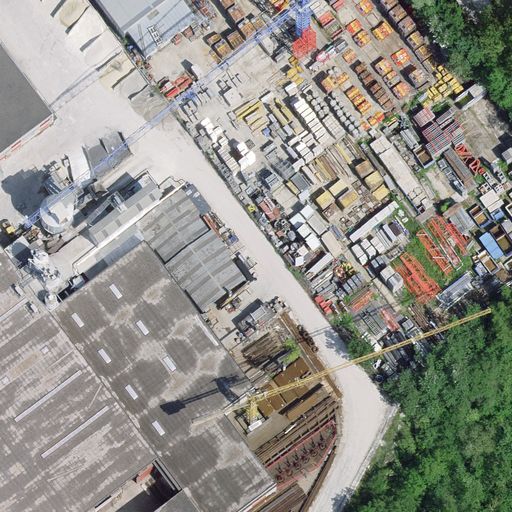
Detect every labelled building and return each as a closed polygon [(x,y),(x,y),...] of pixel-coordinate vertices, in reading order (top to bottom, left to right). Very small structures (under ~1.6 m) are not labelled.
[(93,0),(123,41),(129,37),(178,0),(93,0)] [(179,0),(178,0),(129,37),(148,63),(198,26),(179,0)] [(0,162),(58,118),(0,43),(0,162)] [(0,511),(254,511),(280,493),(225,421),(258,397),(198,317),(245,283),(182,197),(164,211),(153,198),(98,238),(87,222),(74,230),(71,237),(65,241),(68,247),(48,261),(39,249),(12,269),(0,253),(0,511)] [(65,211),(58,209),(51,211),(45,215),(41,222),(41,229),(44,236),(50,241),(57,243),(65,241),(71,237),(74,230),(74,223),(71,216),(65,211)]
